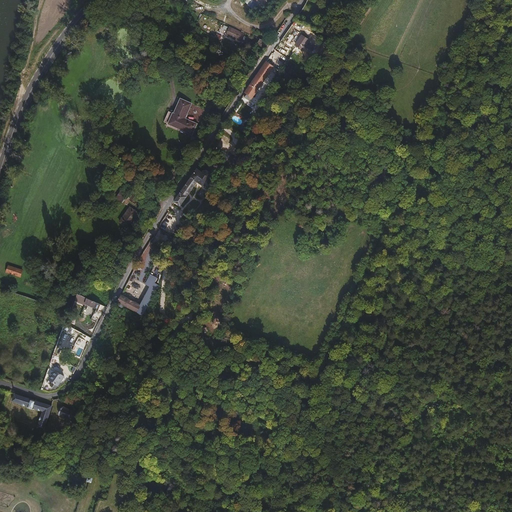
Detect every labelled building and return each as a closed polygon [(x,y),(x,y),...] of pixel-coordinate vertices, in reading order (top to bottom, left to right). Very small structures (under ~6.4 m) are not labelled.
[(240,41),(244,33),(229,27),(226,34),(240,41)] [(301,36),(295,45),(302,50),(308,41),(301,36)] [(266,49),(269,44),(264,41),(257,38),(255,43),(266,49)] [(280,43),(276,51),(286,55),(290,47),(280,43)] [(254,79),(245,92),(252,97),(273,66),(266,61),(254,79)] [(185,118),(192,103),(181,98),(174,113),(169,111),(164,121),(192,134),(196,124),(185,118)] [(202,172),(197,169),(194,173),(174,201),(180,206),(197,182),(203,186),(203,187),(209,191),(215,182),(210,178),(210,176),(211,173),(207,170),(203,171),(202,172)] [(138,188),(130,200),(135,203),(143,192),(138,188)] [(128,193),(121,189),(116,198),(123,202),(128,193)] [(139,213),(130,207),(119,221),(128,228),(139,213)] [(161,230),(152,242),(165,252),(174,241),(161,230)] [(22,270),(9,266),(7,272),(20,276),(22,270)] [(118,302),(142,315),(158,286),(154,283),(156,278),(150,275),(149,278),(147,278),(144,283),(150,286),(140,305),(122,295),(118,302)] [(87,298),(78,294),(75,301),(85,305),(85,304),(87,298)] [(102,308),(103,305),(87,298),(85,304),(95,308),(96,307),(98,309),(100,307),(102,308)] [(104,313),(107,307),(103,305),(102,308),(100,307),(98,309),(97,312),(99,313),(100,311),(104,313)] [(100,313),(99,313),(97,312),(95,311),(90,320),(95,322),(100,313)] [(56,370),(47,383),(56,388),(64,376),(56,370)] [(52,406),(37,401),(15,393),(13,401),(22,404),(22,405),(25,405),(28,406),(28,407),(34,409),(34,408),(37,409),(37,410),(39,411),(40,410),(43,411),(41,417),(40,417),(40,419),(40,420),(38,427),(44,429),(52,406)] [(78,413),(63,406),(59,414),(75,421),(78,413)]
